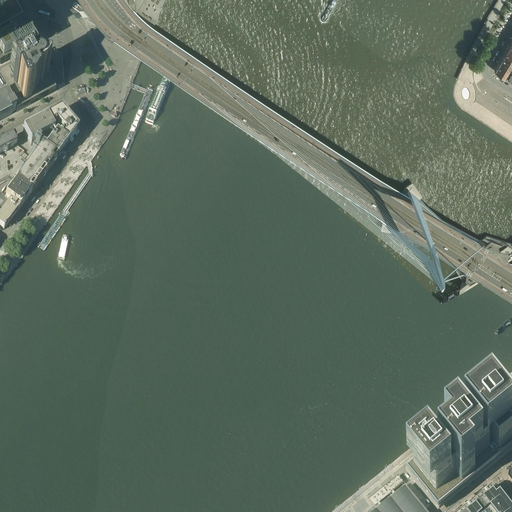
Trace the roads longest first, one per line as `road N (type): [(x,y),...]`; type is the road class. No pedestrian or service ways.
road 1 (secondary): [(89,0),(114,29),(511,291)]
road 2 (secondary): [(511,273),(110,0)]
road 3 (residential): [(4,243),(84,133),(67,97)]
